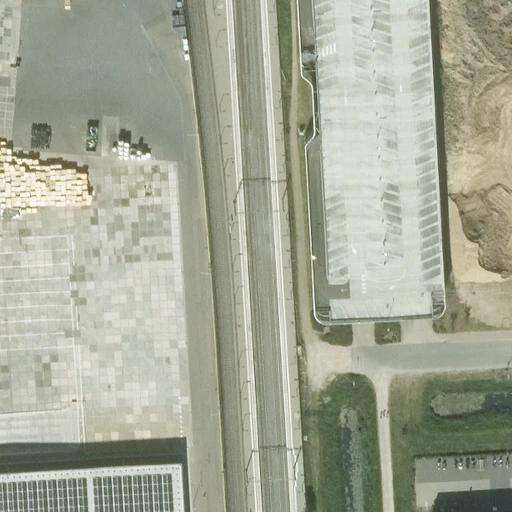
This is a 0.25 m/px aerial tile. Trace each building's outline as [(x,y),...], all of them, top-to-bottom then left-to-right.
[(0,0),(0,68),(18,70),(22,0),(0,0)] [(83,18),(83,0),(65,0),(65,17),(83,18)] [(443,290),(426,0),(296,0),(300,65),(311,75),(314,125),(304,138),(313,298),(363,295),(413,292),(443,290)] [(145,419),(164,420),(164,411),(177,411),(178,381),(160,380),(160,391),(146,391),(145,419)] [(0,511),(184,511),(181,456),(0,466),(0,511)]
